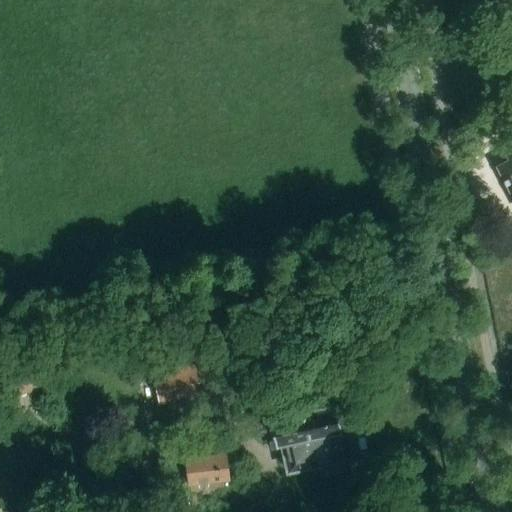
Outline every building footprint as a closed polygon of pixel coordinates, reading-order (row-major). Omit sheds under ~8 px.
[(511,159),(508,162),(511,168),(501,173),(511,194),(511,159)] [(228,356),(175,364),(177,371),(154,376),(160,406),(235,391),(228,356)] [(31,358),(0,364),(0,390),(2,398),(38,389),(31,358)] [(276,453),(284,452),(289,472),(319,465),(322,477),(345,471),(343,460),(344,460),(337,430),(341,429),(335,404),(273,418),(279,445),(274,446),(276,453)] [(189,487),(199,486),(199,489),(209,488),(209,484),(231,481),(228,453),(186,458),(189,487)]
